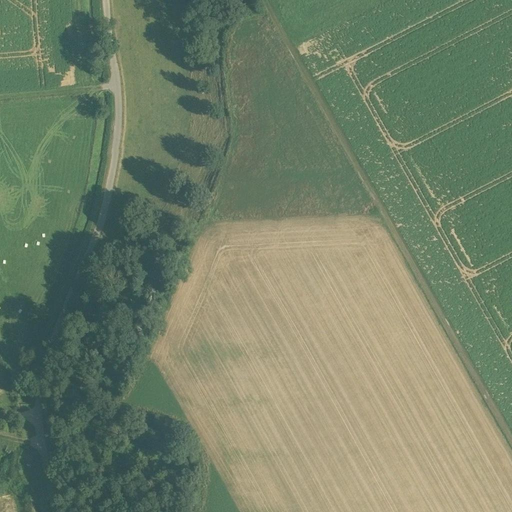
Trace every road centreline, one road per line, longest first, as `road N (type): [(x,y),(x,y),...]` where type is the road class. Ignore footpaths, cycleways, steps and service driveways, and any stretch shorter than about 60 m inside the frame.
road 1 (track): [(57,511),(44,386),(102,232),(118,109),(105,0)]
road 2 (track): [(511,435),(265,0)]
